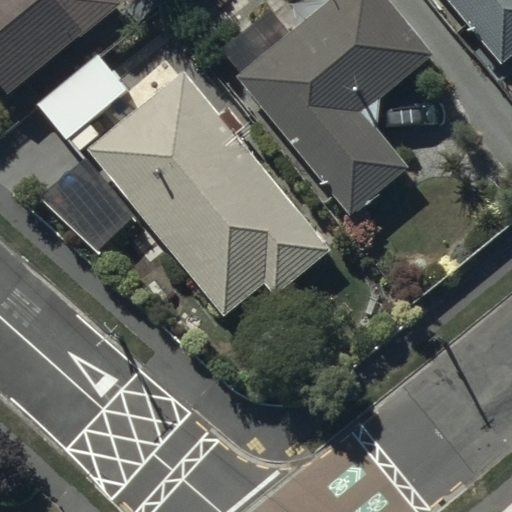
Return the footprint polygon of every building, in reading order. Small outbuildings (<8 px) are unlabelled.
[(119,8),(112,0),(0,0),(0,91),(6,98),(119,8)] [(332,0),(281,0),(221,47),(240,72),(235,75),(348,220),(410,172),(362,112),(431,58),(386,0),(333,0),(332,0)] [(511,0),(444,0),(500,69),(511,59),(511,0)] [(96,53),(36,103),(69,143),(129,94),(96,53)] [(184,75),(87,152),(222,321),(263,288),(275,303),(334,255),(239,136),(247,129),(226,103),(214,113),(184,75)]
